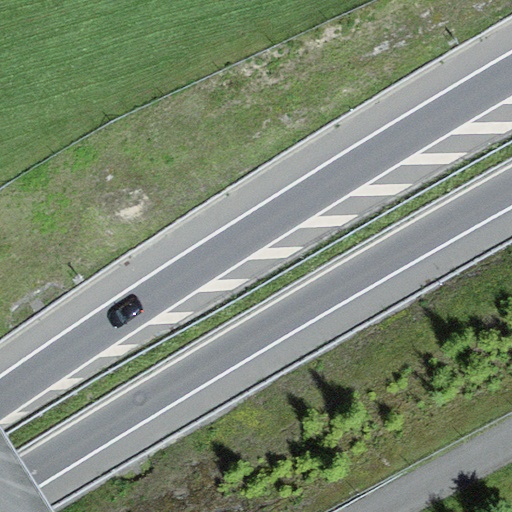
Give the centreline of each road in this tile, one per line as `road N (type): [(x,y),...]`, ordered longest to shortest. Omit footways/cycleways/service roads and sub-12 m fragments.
road 1 (motorway): [(0,494),(444,226)]
road 2 (motorway): [(405,139),(0,403)]
road 3 (track): [(373,511),(511,437)]
road 4 (motorway): [(511,77),(405,139)]
